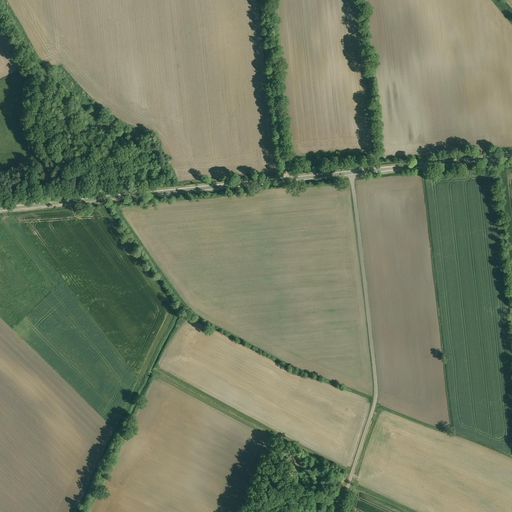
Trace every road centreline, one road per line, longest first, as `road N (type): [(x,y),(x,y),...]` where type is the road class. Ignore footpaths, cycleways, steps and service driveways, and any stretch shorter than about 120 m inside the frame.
road 1 (tertiary): [(511,156),(0,209)]
road 2 (track): [(351,173),(377,396),(340,511)]
road 3 (track): [(264,0),(286,179)]
